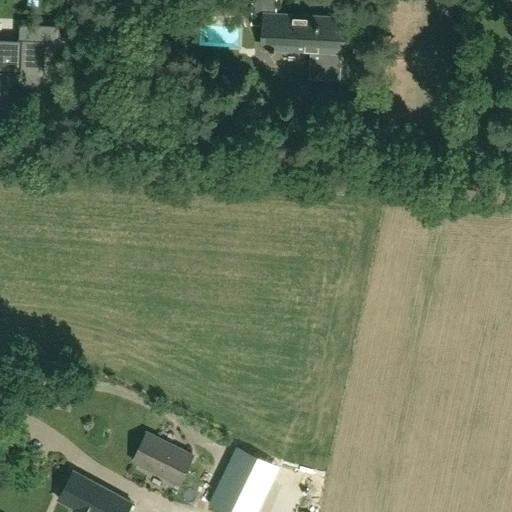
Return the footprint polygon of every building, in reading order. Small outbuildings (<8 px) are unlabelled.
[(97,0),(64,0),(64,10),(70,10),(70,7),(97,8),(97,0)] [(344,84),(347,21),(281,17),(281,0),(254,0),(254,27),(270,28),(269,50),(314,53),(312,82),(344,84)] [(0,69),(21,70),(21,76),(25,80),(28,82),(32,83),(38,82),(43,80),(44,77),(46,51),(20,50),(20,40),(0,38),(0,69)] [(134,461),(180,484),(194,455),(148,432),(134,461)] [(231,474),(224,488),(210,482),(199,502),(219,511),(230,494),(235,496),(249,467),(237,462),(232,463),(228,470),(231,474)] [(75,472),(59,500),(74,508),(73,511),(72,511),(125,511),(131,503),(75,472)]
